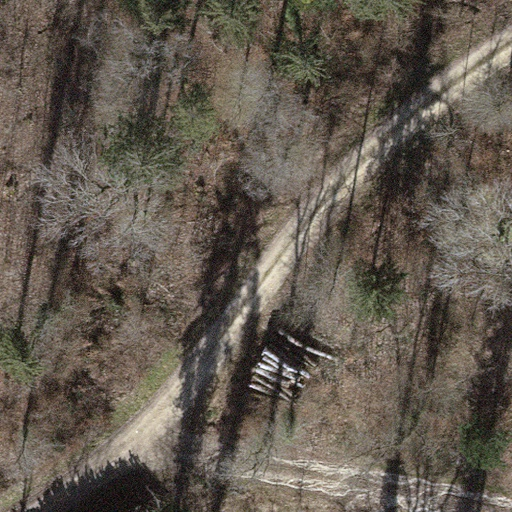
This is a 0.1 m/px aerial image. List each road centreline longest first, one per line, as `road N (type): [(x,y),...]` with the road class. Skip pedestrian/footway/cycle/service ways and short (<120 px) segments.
road 1 (track): [(511,24),(414,92),(319,186),(133,449),(36,511)]
road 2 (track): [(133,449),(325,469),(511,511)]
